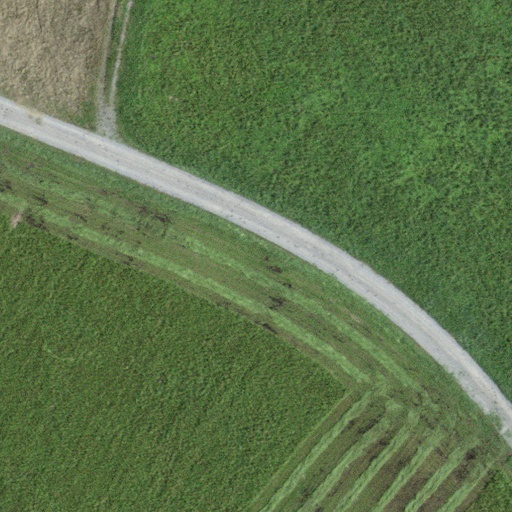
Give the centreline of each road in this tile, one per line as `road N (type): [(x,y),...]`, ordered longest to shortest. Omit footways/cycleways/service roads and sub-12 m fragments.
road 1 (track): [(0,112),(100,152),(433,336),(511,440)]
road 2 (track): [(100,152),(124,0)]
